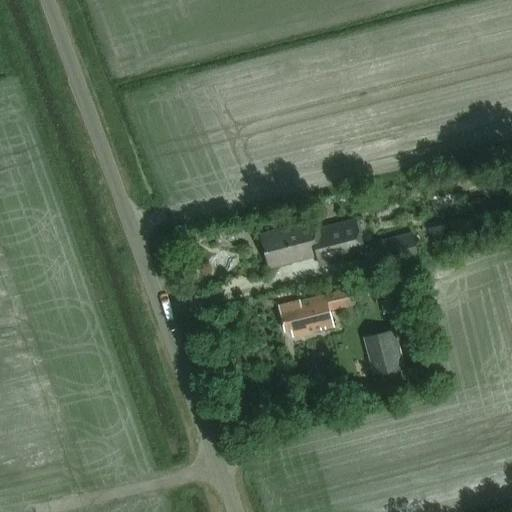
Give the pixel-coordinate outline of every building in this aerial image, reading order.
[(314,223),(260,237),(263,245),(262,245),(268,270),(317,257),(320,266),(364,255),(355,221),(316,231),(314,223)] [(474,221),(449,226),(452,240),(476,236),(474,221)] [(450,243),(446,225),(429,229),(433,247),(450,243)] [(413,236),(378,244),(383,268),(418,259),(413,236)] [(299,302),(278,307),(284,332),(290,331),(292,338),(333,328),(329,313),(359,306),(355,290),(300,303),(299,302)] [(363,338),(373,377),(405,369),(395,330),(363,338)]
